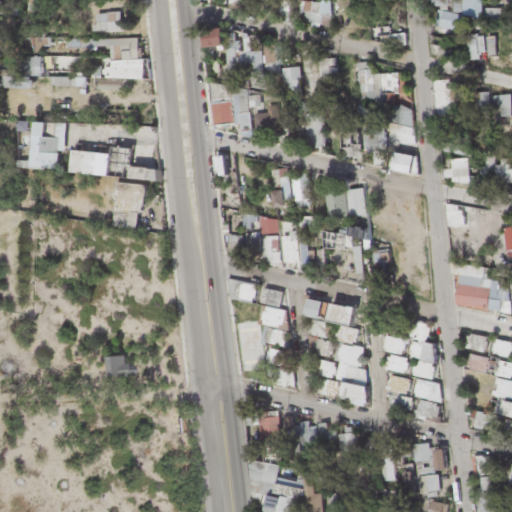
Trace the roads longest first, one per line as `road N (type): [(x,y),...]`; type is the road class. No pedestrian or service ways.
road 1 (residential): [(511,80),(182,9)]
road 2 (residential): [(511,204),(198,137)]
road 3 (residential): [(511,450),(201,387)]
road 4 (residential): [(511,327),(213,264)]
